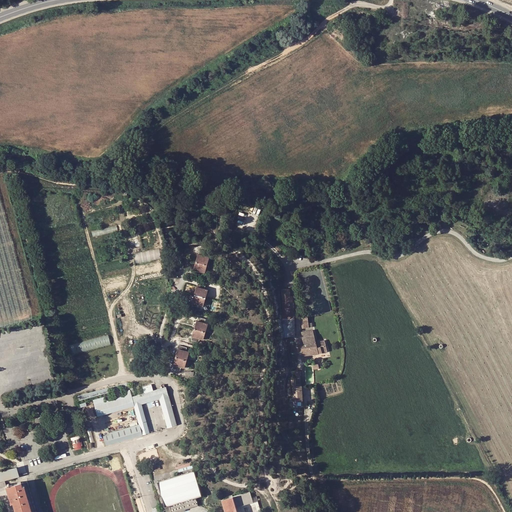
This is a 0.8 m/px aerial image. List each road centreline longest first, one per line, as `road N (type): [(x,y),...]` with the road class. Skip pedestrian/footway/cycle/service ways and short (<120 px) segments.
road 1 (track): [(158,435),(166,448),(199,457),(228,483),(275,486)]
road 2 (residential): [(303,383),(311,475),(323,511)]
